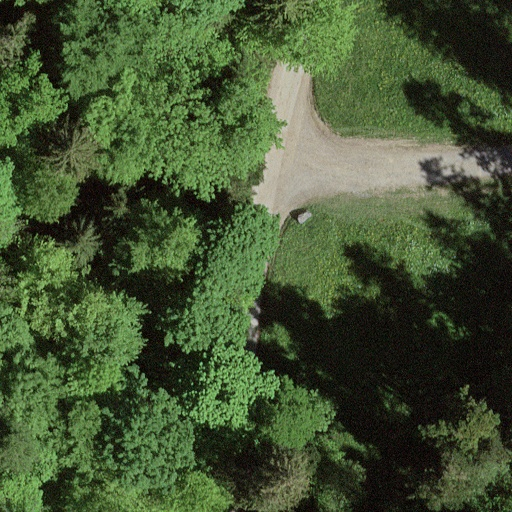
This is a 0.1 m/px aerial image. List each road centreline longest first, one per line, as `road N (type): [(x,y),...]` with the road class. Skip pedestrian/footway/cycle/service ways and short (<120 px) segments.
road 1 (track): [(265,174),(215,458),(214,511)]
road 2 (track): [(265,174),(474,167),(511,157)]
road 3 (residential): [(328,0),(265,174)]
